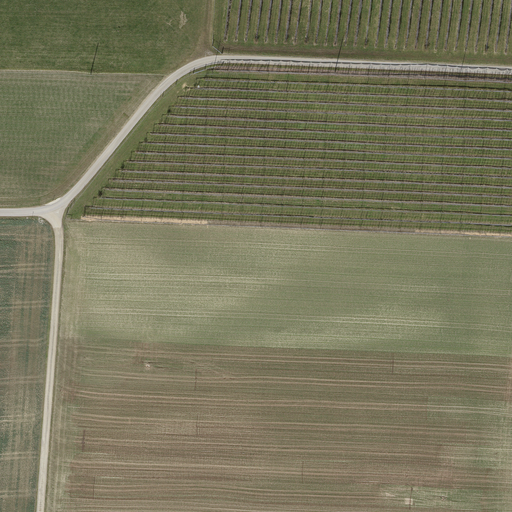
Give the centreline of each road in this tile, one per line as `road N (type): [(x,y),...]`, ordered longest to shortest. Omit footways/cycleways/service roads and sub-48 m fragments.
road 1 (track): [(51,208),(178,75),(214,60),(511,72)]
road 2 (track): [(51,208),(59,245),(40,511)]
